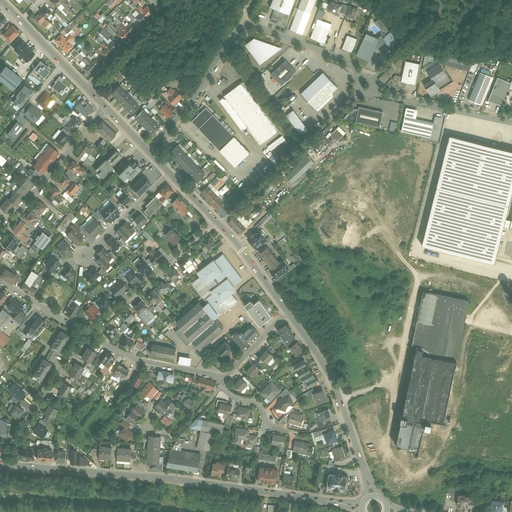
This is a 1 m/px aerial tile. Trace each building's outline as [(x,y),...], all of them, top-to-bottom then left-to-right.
[(294,0),(273,0),(270,7),(275,9),(289,14),(294,0)] [(301,0),(298,8),(311,12),(315,0),(301,0)] [(332,1),(329,10),(339,13),(342,5),(338,3),(332,1)] [(350,6),(342,3),(342,5),(339,13),(340,14),(341,12),(346,14),(349,7),(350,6)] [(147,5),(143,9),(139,5),(137,7),(147,17),(153,11),(147,5)] [(45,6),(40,12),(50,22),(52,20),(47,16),(51,12),(45,6)] [(66,15),(58,7),(55,10),(56,11),(63,18),(66,15)] [(147,17),(137,7),(135,9),(139,13),(135,17),(141,23),(147,17)] [(358,10),(349,7),(346,14),(346,15),(355,18),(358,10)] [(114,8),(110,13),(114,16),(118,12),(114,8)] [(311,12),(298,8),(290,30),(296,32),(303,35),(308,22),(311,12)] [(289,14),(275,9),(271,19),(275,21),(275,22),(275,24),(277,24),(277,25),(284,28),(289,14)] [(321,10),(320,12),(318,11),(317,13),(318,14),(316,19),(321,22),(325,12),(321,10)] [(63,18),(56,11),(54,13),(62,22),(64,20),(63,18)] [(50,22),(40,12),(34,18),(40,24),(40,23),(44,28),(50,22)] [(97,18),(100,22),(106,16),(103,12),(97,18)] [(392,31),(381,18),(376,22),(382,30),(385,30),(389,34),(392,31)] [(129,22),(126,26),(121,22),(119,24),(129,34),(135,28),(129,22)] [(119,24),(118,23),(117,25),(116,25),(115,27),(120,32),(118,34),(124,40),(129,34),(119,24)] [(330,29),(316,23),(311,38),(325,43),(330,29)] [(114,30),(108,24),(105,27),(111,33),(114,30)] [(12,26),(7,31),(6,30),(5,30),(3,33),(4,34),(3,34),(10,40),(19,32),(12,25),(12,26)] [(76,26),(73,29),(73,30),(70,34),(71,35),(74,33),(78,28),(76,26)] [(111,33),(105,27),(100,32),(106,38),(111,33)] [(398,37),(392,31),(389,34),(388,34),(386,35),(386,36),(384,38),(381,35),(379,38),(383,43),(385,40),(390,45),(392,43),(393,43),(396,40),(395,40),(398,37)] [(367,33),(357,56),(369,61),(375,46),(378,47),(383,43),(379,38),(367,33)] [(61,34),(55,40),(61,45),(71,35),(70,34),(65,38),(61,34)] [(71,35),(61,45),(67,51),(73,46),(69,42),(73,37),(71,35)] [(357,38),(348,35),(343,48),(352,52),(357,38)] [(280,47),(256,38),(247,45),(260,63),(280,48),(280,47)] [(112,40),(108,44),(104,39),(102,41),(112,51),(118,45),(112,40)] [(22,40),(14,48),(23,57),(20,59),(23,63),(26,60),(27,60),(34,53),(22,40)] [(112,51),(102,41),(100,43),(104,47),(100,51),(106,57),(112,51)] [(79,52),(74,48),(70,52),(75,56),(79,52)] [(427,71),(439,63),(470,71),(472,62),(426,49),(425,55),(436,58),(436,59),(422,68),(422,69),(424,73),(427,71)] [(101,62),(95,57),(91,61),(87,56),(85,58),(95,68),(101,62)] [(87,64),(83,68),(89,74),(95,68),(85,58),(83,59),(87,64)] [(286,59),(275,70),(285,81),(296,70),(286,59)] [(40,60),(29,73),(32,76),(33,75),(40,81),(49,70),(48,69),(49,67),(40,60)] [(420,64),(405,60),(402,77),(401,81),(406,82),(416,85),(420,64)] [(439,63),(427,71),(432,79),(433,78),(436,83),(447,75),(439,63)] [(21,77),(5,65),(0,71),(0,78),(12,88),(21,77)] [(285,81),(275,70),(271,74),(281,85),(285,81)] [(319,76),(316,79),(301,93),(315,108),(330,94),(334,91),(334,90),(337,87),(338,87),(337,86),(334,83),(327,76),(327,75),(324,72),(323,72),(320,75),(319,76)] [(480,72),(469,100),(480,104),(491,76),(480,72)] [(402,77),(396,75),(394,76),(394,79),(392,79),(391,81),(393,81),(393,84),(394,86),(404,88),(405,86),(406,82),(401,81),(402,77)] [(450,79),(447,75),(436,83),(439,87),(450,79)] [(511,82),(498,77),(488,100),(502,106),(509,88),(511,82)] [(55,82),(51,86),(58,92),(61,88),(62,90),(66,84),(62,81),(58,78),(55,82)] [(432,79),(424,84),(430,93),(432,92),(437,89),(439,87),(436,83),(433,78),(432,79)] [(279,130),(242,81),(224,95),(226,97),(247,126),(260,144),(279,130)] [(119,85),(111,92),(115,96),(123,89),(119,85)] [(183,96),(177,89),(175,91),(171,88),(169,90),(179,100),(183,96)] [(23,89),(23,90),(20,93),(20,94),(17,97),(16,98),(17,98),(14,101),(13,102),(14,102),(20,107),(21,107),(23,103),(24,103),(27,99),(30,95),(30,94),(24,90),(23,89)] [(123,89),(115,96),(119,100),(127,93),(123,89)] [(169,90),(169,89),(167,91),(171,95),(168,97),(175,104),(179,100),(169,90)] [(46,92),(38,102),(45,107),(52,98),(50,96),(46,92)] [(59,98),(53,93),(50,96),(52,98),(56,101),(59,98)] [(127,93),(119,100),(123,104),(131,97),(127,93)] [(131,97),(123,104),(127,108),(135,101),(131,97)] [(247,126),(226,97),(225,98),(223,97),(220,99),(243,130),(247,126)] [(93,108),(83,98),(75,106),(83,114),(83,113),(85,116),(87,114),(88,114),(90,112),(89,111),(93,108)] [(153,98),(149,101),(150,102),(146,105),(150,108),(156,103),(155,101),(156,100),(155,98),(153,99),(153,98)] [(135,101),(127,108),(131,112),(139,105),(135,101)] [(166,103),(160,109),(167,117),(173,111),(166,103)] [(42,113),(31,105),(27,110),(24,113),(35,122),(42,113)] [(383,111),(359,106),(359,109),(356,122),(380,127),(383,111)] [(206,107),(191,121),(198,128),(213,114),(206,107)] [(434,122),(415,118),(415,115),(416,113),(414,110),(412,110),(406,109),(406,108),(404,116),(405,116),(404,116),(405,116),(401,131),(431,137),(434,122)] [(137,115),(135,117),(139,121),(147,113),(143,109),(137,115)] [(308,128),(293,109),(286,115),(301,134),(308,128)] [(359,109),(355,110),(353,111),(351,112),(350,113),(349,114),(348,115),(347,116),(346,118),(345,119),(356,122),(359,109)] [(16,120),(22,124),(26,118),(22,115),(19,113),(15,118),(16,120)] [(147,113),(139,121),(143,125),(151,117),(147,113)] [(234,136),(213,114),(198,128),(220,150),(234,136)] [(81,121),(75,115),(68,123),(73,128),(75,129),(81,121)] [(436,115),(434,122),(431,137),(437,138),(441,116),(436,115)] [(151,117),(143,125),(147,129),(155,121),(151,117)] [(16,120),(8,130),(14,135),(22,124),(16,120)] [(115,133),(102,120),(96,127),(108,140),(115,133)] [(155,121),(147,129),(151,133),(154,130),(159,125),(155,121)] [(391,121),(389,130),(396,131),(398,122),(391,121)] [(73,128),(68,123),(67,122),(64,126),(70,131),(73,128)] [(159,125),(154,130),(157,133),(164,127),(160,124),(159,125)] [(339,127),(331,135),(337,141),(345,132),(339,127)] [(66,134),(62,131),(55,139),(62,144),(68,136),(66,134)] [(511,147),(451,132),(423,243),(495,261),(504,224),(506,217),(511,193),(511,147)] [(283,135),(268,146),(271,150),(286,139),(283,135)] [(250,152),(234,136),(220,150),(235,166),(250,152)] [(103,138),(96,147),(101,151),(107,142),(103,138)] [(58,152),(47,142),(42,147),(46,150),(54,157),(54,156),(58,152)] [(83,142),(74,153),(83,160),(88,153),(89,154),(92,150),(83,142)] [(178,145),(170,152),(174,156),(182,149),(178,145)] [(120,154),(116,149),(94,169),(101,177),(113,167),(110,163),(120,154)] [(182,149),(174,156),(178,160),(186,153),(182,149)] [(54,157),(46,150),(42,155),(50,162),(55,157),(54,156),(54,157)] [(50,162),(42,155),(40,153),(40,154),(41,155),(37,160),(38,160),(46,167),(46,166),(50,162)] [(186,153),(178,160),(182,164),(190,157),(186,153)] [(308,155),(286,176),(293,183),(315,162),(308,155)] [(190,157),(182,164),(186,168),(193,161),(190,157)] [(129,159),(116,171),(124,179),(127,176),(129,178),(141,167),(135,159),(132,162),(129,159)] [(46,167),(38,160),(34,166),(36,167),(42,172),(47,167),(46,166),(46,167)] [(79,165),(73,160),(68,166),(69,168),(74,172),(76,169),(79,172),(82,169),(78,166),(79,165)] [(193,161),(186,168),(190,172),(197,165),(193,161)] [(197,165),(190,172),(193,176),(201,169),(197,165)] [(36,167),(33,170),(32,169),(31,169),(30,169),(29,170),(29,171),(29,172),(31,173),(29,175),(28,176),(34,182),(42,172),(36,167)] [(286,167),(256,196),(258,198),(262,202),(264,201),(261,198),(281,179),(279,177),(288,169),(286,167)] [(74,172),(69,168),(66,171),(72,175),(72,176),(75,172),(74,172)] [(201,169),(193,176),(197,180),(205,173),(201,169)] [(205,183),(215,173),(213,171),(203,181),(205,183)] [(63,172),(56,180),(63,185),(65,183),(66,184),(69,181),(68,180),(70,178),(64,173),(63,172)] [(144,173),(130,187),(138,196),(153,181),(144,173)] [(34,182),(28,176),(25,179),(22,184),(28,189),(34,182)] [(218,178),(212,183),(214,186),(216,184),(220,180),(218,178)] [(74,181),(68,189),(73,194),(76,191),(76,190),(79,186),(74,181)] [(22,184),(19,182),(17,185),(19,186),(16,191),(22,196),(28,189),(22,184)] [(169,186),(167,183),(159,191),(163,195),(159,199),(162,202),(173,191),(169,186)] [(60,190),(53,184),(48,189),(60,199),(62,197),(57,193),(60,190)] [(208,185),(202,191),(205,195),(212,188),(208,185)] [(212,188),(205,195),(208,198),(215,192),(212,188)] [(60,199),(48,189),(44,195),(51,201),(54,198),(58,201),(60,199)] [(131,197),(124,190),(117,198),(124,205),(131,197)] [(22,196),(16,191),(9,199),(14,203),(16,204),(22,196)] [(215,192),(208,198),(211,202),(218,195),(215,192)] [(155,195),(145,204),(147,206),(147,207),(148,207),(152,211),(151,211),(152,212),(162,202),(159,199),(155,195)] [(218,195),(211,202),(215,205),(221,199),(218,195)] [(256,195),(242,209),(244,211),(251,204),(252,205),(255,202),(258,198),(256,196),(256,195)] [(119,205),(111,196),(107,199),(111,202),(116,208),(119,205)] [(173,202),(171,203),(174,206),(181,213),(182,212),(184,214),(190,207),(179,196),(173,202)] [(9,199),(8,198),(0,207),(7,212),(14,203),(9,199)] [(237,198),(231,204),(234,207),(239,201),(237,198)] [(262,202),(258,198),(255,202),(260,207),(263,204),(262,202)] [(221,199),(215,205),(218,208),(225,202),(221,199)] [(40,200),(34,207),(33,209),(39,214),(40,212),(41,212),(46,206),(40,200)] [(171,200),(165,206),(169,210),(174,206),(171,203),(173,202),(171,200)] [(116,208),(111,202),(106,207),(115,216),(117,214),(117,213),(119,211),(116,208)] [(225,202),(218,208),(221,212),(228,205),(225,202)] [(228,205),(221,212),(225,216),(231,209),(228,205)] [(115,216),(106,207),(101,212),(106,217),(109,221),(112,218),(112,219),(115,216)] [(146,207),(143,210),(149,215),(151,212),(146,207)] [(106,217),(101,212),(98,209),(95,212),(103,220),(106,217)] [(31,211),(26,217),(33,224),(37,220),(37,219),(38,218),(37,217),(37,216),(31,211)] [(100,218),(93,212),(91,215),(94,218),(97,221),(100,218)] [(146,219),(140,213),(134,219),(137,222),(140,226),(146,219)] [(238,213),(230,221),(235,226),(243,218),(238,213)] [(66,216),(56,228),(61,232),(71,220),(66,216)] [(97,221),(94,218),(89,222),(98,231),(103,227),(97,221)] [(243,218),(235,226),(241,232),(248,225),(249,225),(249,224),(243,218)] [(262,219),(255,226),(258,228),(264,222),(262,219)] [(27,225),(21,220),(12,230),(22,238),(25,235),(21,232),(27,225)] [(134,230),(126,221),(121,226),(129,235),(134,230)] [(98,231),(89,222),(85,227),(88,230),(94,236),(98,231)] [(80,229),(74,223),(70,226),(72,228),(73,227),(77,232),(80,229)] [(85,227),(82,224),(79,226),(85,233),(88,230),(85,227)] [(141,231),(135,225),(133,227),(139,233),(141,231)] [(129,235),(121,226),(116,231),(122,237),(124,239),(129,235)] [(77,232),(73,227),(72,228),(67,234),(76,243),(83,237),(77,232)] [(173,228),(172,227),(172,228),(165,234),(175,243),(181,237),(173,228)] [(266,238),(259,229),(249,237),(252,242),(252,244),(254,246),(256,246),(256,247),(262,242),(266,238)] [(36,238),(34,240),(35,241),(39,245),(42,247),(49,237),(48,236),(43,232),(42,231),(39,235),(38,234),(36,237),(36,238)] [(10,233),(2,243),(9,249),(10,247),(14,249),(18,245),(14,242),(15,240),(16,241),(18,239),(17,238),(10,233)] [(115,240),(111,236),(106,241),(114,249),(119,245),(119,244),(115,240)] [(216,243),(210,236),(204,242),(206,245),(203,247),(205,249),(206,250),(207,249),(209,248),(209,249),(216,243)] [(269,236),(266,238),(262,242),(265,244),(272,239),(269,236)] [(72,243),(65,237),(63,239),(65,241),(69,246),(72,243)] [(65,241),(58,248),(65,254),(71,248),(69,246),(65,241)] [(23,244),(20,247),(18,245),(14,249),(16,251),(14,253),(19,257),(27,248),(23,244)] [(279,262),(267,246),(260,251),(272,268),(280,262),(279,262)] [(108,253),(103,247),(97,252),(101,255),(96,260),(102,267),(105,269),(110,264),(107,261),(111,256),(108,253)] [(157,250),(155,252),(151,248),(150,249),(158,259),(163,255),(157,250)] [(158,259),(150,249),(148,251),(151,255),(149,257),(153,262),(154,263),(158,259)] [(117,256),(111,250),(108,253),(111,256),(114,259),(117,256)] [(61,257),(53,251),(51,254),(52,256),(52,255),(58,260),(61,257)] [(223,254),(215,261),(214,260),(213,260),(209,263),(208,264),(204,267),(204,268),(199,271),(199,272),(202,275),(193,282),(209,302),(204,306),(214,318),(237,301),(231,292),(232,291),(233,286),(233,285),(240,279),(237,275),(238,274),(223,254)] [(58,260),(52,255),(52,256),(45,264),(53,270),(60,262),(58,260)] [(142,259),(135,264),(143,273),(149,267),(142,259)] [(195,259),(189,264),(186,260),(180,265),(188,275),(195,270),(193,268),(199,264),(195,259)] [(280,262),(272,268),(271,269),(276,276),(287,268),(289,267),(283,259),(279,262),(280,262)] [(65,267),(61,272),(62,273),(67,277),(74,269),(67,264),(65,267)] [(62,265),(56,272),(60,275),(62,273),(61,272),(65,267),(62,265)] [(89,270),(88,271),(88,272),(85,275),(84,276),(84,278),(86,280),(88,280),(88,279),(91,281),(99,274),(97,271),(93,267),(90,270),(89,270)] [(109,273),(105,269),(102,267),(100,269),(106,275),(109,273)] [(10,271),(5,268),(1,275),(12,282),(14,278),(16,275),(15,275),(13,273),(10,272),(10,271)] [(179,274),(174,268),(167,273),(173,280),(174,279),(176,281),(180,278),(177,276),(179,274)] [(100,269),(99,269),(97,271),(99,274),(103,278),(106,275),(100,269)] [(37,274),(32,270),(26,281),(31,284),(34,278),(37,274)] [(126,277),(132,283),(138,278),(132,271),(126,277)] [(22,277),(17,273),(15,275),(16,275),(14,278),(20,282),(22,277)] [(34,278),(31,284),(26,291),(33,295),(37,288),(34,286),(36,283),(39,285),(43,277),(37,274),(34,278)] [(122,281),(120,278),(119,278),(115,283),(123,292),(128,287),(122,281)] [(26,281),(24,280),(20,287),(26,291),(31,284),(26,281)] [(166,282),(165,283),(163,280),(162,281),(162,280),(159,283),(156,286),(161,292),(169,286),(166,282)] [(123,292),(115,283),(110,287),(112,290),(117,296),(123,292)] [(450,421),(472,319),(465,318),(469,300),(432,292),(433,289),(430,288),(429,291),(425,310),(422,321),(422,322),(421,329),(419,336),(419,337),(418,343),(417,344),(418,344),(417,347),(416,351),(415,355),(412,368),(409,367),(406,381),(409,381),(404,402),(405,402),(403,414),(402,414),(402,415),(401,415),(401,418),(401,419),(401,420),(397,439),(396,444),(401,445),(401,444),(415,447),(414,452),(418,453),(423,427),(430,428),(432,417),(450,421)] [(151,290),(144,296),(150,303),(154,299),(157,297),(156,296),(151,290)] [(98,301),(97,302),(101,306),(103,309),(110,302),(104,295),(98,301)] [(22,305),(14,298),(7,306),(15,312),(16,313),(19,309),(22,305)] [(98,301),(96,299),(92,301),(94,303),(94,302),(98,308),(101,306),(97,302),(98,301)] [(251,299),(245,303),(248,308),(254,303),(252,300),(251,299)] [(254,303),(248,308),(260,324),(272,315),(260,299),(254,303)] [(141,300),(133,307),(139,313),(140,311),(145,307),(146,306),(141,300)] [(193,303),(183,311),(185,313),(177,321),(201,348),(223,328),(214,318),(204,306),(200,301),(199,301),(195,305),(193,303)] [(70,306),(67,312),(73,316),(79,305),(73,302),(70,306)] [(98,308),(94,302),(94,303),(90,306),(95,312),(99,309),(98,308)] [(162,309),(158,304),(154,307),(158,312),(162,309)] [(90,306),(84,310),(91,319),(97,314),(95,312),(90,306)] [(2,307),(0,309),(0,326),(1,328),(10,317),(7,314),(8,313),(2,307)] [(148,308),(146,309),(145,307),(140,311),(142,313),(140,315),(147,322),(154,315),(148,308)] [(19,309),(16,313),(13,316),(19,321),(25,314),(19,309)] [(133,314),(128,309),(121,314),(123,316),(121,317),(125,321),(126,320),(127,320),(128,321),(129,320),(130,321),(135,317),(133,315),(133,314)] [(38,316),(31,324),(30,324),(28,326),(28,328),(29,329),(25,334),(30,338),(34,333),(35,334),(43,324),(45,322),(44,320),(38,316)] [(249,327),(239,336),(238,335),(237,337),(245,345),(258,332),(255,330),(257,328),(254,326),(253,327),(250,324),(248,326),(249,327)] [(287,324),(279,329),(287,341),(287,342),(289,340),(295,336),(291,330),(292,330),(289,326),(287,324)] [(109,325),(102,331),(109,339),(117,331),(114,327),(112,328),(109,325)] [(180,327),(175,331),(188,344),(192,340),(180,327)] [(10,337),(0,329),(0,343),(3,345),(10,337)] [(60,330),(50,346),(52,347),(57,350),(58,351),(68,335),(60,330)] [(134,341),(126,337),(122,344),(129,348),(132,345),(133,346),(134,344),(133,343),(134,341)] [(146,345),(137,340),(134,346),(141,350),(146,345)] [(226,340),(223,344),(222,343),(219,345),(220,346),(216,351),(223,357),(233,347),(226,340)] [(293,345),(290,347),(292,350),(295,356),(302,351),(300,347),(297,342),(293,345)] [(163,346),(151,343),(150,352),(157,353),(157,354),(161,355),(163,346)] [(96,351),(88,346),(82,356),(87,360),(89,361),(90,361),(96,351)] [(176,348),(163,346),(161,355),(165,356),(165,355),(175,357),(176,348)] [(267,348),(261,356),(267,362),(274,354),(273,353),(268,349),(267,348)] [(107,351),(101,360),(102,361),(101,362),(105,364),(106,363),(108,365),(114,356),(107,351)] [(43,358),(33,374),(41,379),(51,363),(50,362),(45,359),(43,358)] [(294,363),(293,364),(295,367),(296,367),(297,369),(307,363),(307,364),(304,358),(300,360),(294,363)] [(264,366),(257,359),(255,362),(258,365),(260,367),(262,369),(264,366)] [(84,366),(75,361),(72,367),(80,372),(83,367),(84,366)] [(255,362),(254,362),(248,369),(247,369),(253,374),(256,371),(256,372),(260,367),(258,365),(255,362)] [(118,363),(112,374),(114,376),(115,373),(118,374),(123,366),(118,363)] [(307,363),(297,369),(299,373),(299,372),(303,379),(304,378),(306,381),(317,376),(316,375),(315,376),(312,369),(311,370),(307,363)] [(128,369),(123,366),(118,374),(121,376),(120,378),(123,380),(128,369)] [(80,372),(72,367),(68,372),(76,377),(77,378),(80,372)] [(171,372),(163,370),(161,376),(160,383),(168,384),(169,380),(173,381),(175,373),(170,372),(171,372)] [(80,372),(77,378),(76,377),(76,378),(81,381),(85,375),(83,374),(80,372)] [(144,377),(136,373),(134,376),(133,376),(132,377),(133,378),(132,381),(131,380),(129,384),(132,386),(134,383),(139,385),(144,377)] [(216,381),(200,376),(199,379),(197,383),(204,385),(208,386),(214,389),(216,381)] [(317,376),(306,381),(308,385),(309,384),(310,386),(319,381),(317,376)] [(242,377),(238,381),(235,384),(241,390),(244,386),(248,382),(242,377)] [(129,379),(122,390),(124,392),(128,387),(127,387),(129,384),(131,380),(129,379)] [(155,384),(150,380),(142,391),(146,395),(147,393),(151,396),(158,388),(154,385),(155,384)] [(8,386),(7,388),(19,399),(25,393),(26,392),(22,389),(14,381),(12,383),(8,386)] [(64,381),(58,390),(65,394),(71,385),(64,381)] [(271,382),(262,392),(270,400),(280,389),(272,381),(271,382)] [(286,387),(280,393),(283,397),(289,394),(291,392),(286,387)] [(315,392),(315,393),(318,403),(327,400),(323,390),(315,392)] [(195,401),(184,392),(179,398),(181,401),(190,407),(195,401)] [(283,397),(280,399),(277,407),(283,409),(283,407),(286,408),(287,405),(293,402),(289,394),(283,397)] [(158,398),(155,402),(157,404),(162,398),(163,397),(160,395),(158,398)] [(145,404),(134,396),(132,399),(138,404),(138,403),(143,407),(145,404)] [(162,398),(157,404),(156,405),(167,414),(170,410),(176,403),(169,397),(165,401),(162,398)] [(226,400),(218,398),(217,405),(218,405),(217,409),(224,411),(228,412),(231,413),(233,404),(226,402),(226,400)] [(23,408),(14,403),(10,411),(19,415),(23,408)] [(143,407),(138,403),(138,404),(133,410),(140,415),(145,409),(143,407)] [(57,408),(50,404),(49,406),(48,406),(44,412),(47,413),(52,416),(57,408)] [(250,408),(240,406),(238,414),(243,415),(242,417),(248,418),(250,408)] [(330,408),(317,412),(319,418),(320,419),(324,417),(330,415),(332,415),(330,408)] [(1,409),(0,409),(0,431),(7,432),(9,418),(0,417),(1,409)] [(294,409),(293,414),(291,413),(290,415),(289,414),(286,418),(281,422),(284,423),(285,420),(290,421),(301,424),(303,415),(299,414),(300,411),(294,409)] [(140,415),(133,410),(127,416),(132,420),(135,422),(140,415)] [(165,415),(162,419),(166,423),(168,421),(170,423),(172,421),(165,415)] [(201,429),(203,419),(197,417),(188,426),(201,429)] [(324,417),(320,419),(319,418),(316,419),(318,426),(325,424),(324,421),(325,421),(324,417)] [(47,424),(40,418),(38,422),(45,427),(47,424)] [(125,419),(124,418),(120,422),(125,426),(126,426),(127,427),(130,423),(125,419)] [(224,423),(203,419),(201,429),(214,431),(222,433),(224,423)] [(38,422),(33,430),(42,436),(47,428),(45,427),(38,422)] [(125,426),(120,433),(128,439),(134,432),(127,427),(126,426),(125,426)] [(249,429),(237,427),(235,441),(240,442),(241,436),(248,438),(249,433),(249,429)] [(326,427),(318,430),(314,431),(315,436),(325,433),(325,432),(328,432),(326,427)] [(214,431),(201,429),(197,446),(210,450),(214,431)] [(328,432),(325,432),(325,433),(328,442),(338,439),(335,429),(328,432)] [(257,435),(249,433),(248,438),(247,444),(253,445),(253,441),(255,442),(257,435)] [(286,436),(273,434),(271,442),(278,443),(277,449),(282,450),(283,444),(284,444),(286,436)] [(179,437),(175,443),(172,448),(181,449),(182,441),(184,441),(184,438),(185,438),(185,437),(179,437)] [(309,443),(295,440),(293,450),(308,453),(312,454),(313,449),(313,448),(308,447),(309,443)] [(342,445),(332,449),(335,460),(346,456),(342,445)] [(48,448),(43,447),(42,449),(37,448),(37,457),(52,459),(52,450),(47,449),(48,448)] [(181,449),(172,448),(171,450),(167,464),(198,470),(200,452),(181,449)] [(32,450),(21,449),(20,456),(32,457),(32,455),(32,450)] [(69,461),(88,463),(89,461),(83,455),(80,455),(80,453),(76,452),(76,449),(71,449),(70,449),(70,456),(69,461)] [(277,455),(260,451),(259,458),(276,461),(277,455)] [(217,462),(214,461),(212,471),(217,472),(217,473),(220,473),(221,473),(222,468),(224,469),(226,463),(221,462),(222,461),(220,461),(221,460),(218,459),(218,461),(217,460),(217,462)] [(239,468),(228,466),(227,474),(230,475),(234,476),(235,475),(238,476),(239,468)] [(278,469),(261,466),(258,479),(259,479),(259,478),(262,479),(261,480),(266,480),(266,481),(269,481),(273,481),(276,481),(275,482),(276,482),(278,469)] [(294,475),(284,473),(283,482),(288,482),(289,481),(293,482),(293,483),(294,475)] [(336,474),(329,473),(327,488),(333,490),(340,491),(346,492),(349,476),(342,475),(343,474),(336,473),(336,474)] [(460,494),(459,494),(458,501),(458,506),(462,506),(462,507),(467,508),(470,508),(471,505),(473,505),(473,500),(471,500),(471,499),(470,499),(470,496),(460,494)] [(501,511),(503,502),(492,501),(491,511),(493,511),(501,511)]
